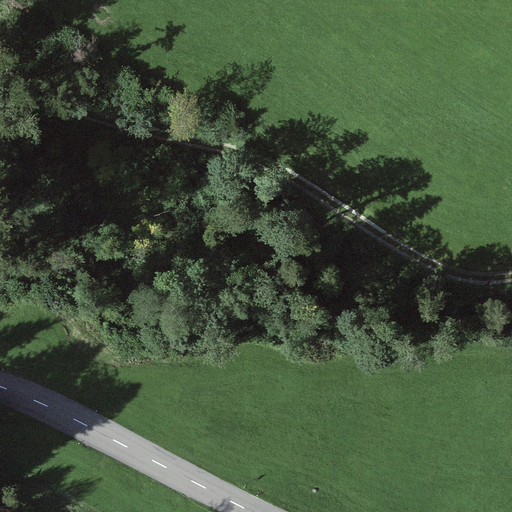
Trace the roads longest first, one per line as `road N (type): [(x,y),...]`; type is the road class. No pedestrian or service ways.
road 1 (track): [(0,68),(64,108),(252,156),(462,281),(511,274)]
road 2 (tertiary): [(253,511),(0,386)]
